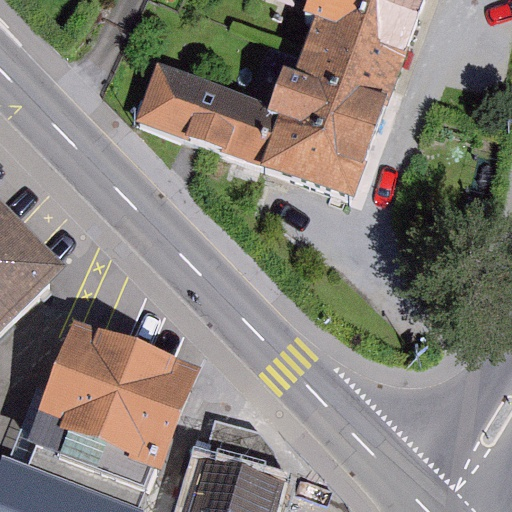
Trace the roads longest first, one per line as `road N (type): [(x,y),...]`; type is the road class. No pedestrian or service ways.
road 1 (tertiary): [(424,511),(0,71)]
road 2 (secondary): [(454,511),(511,401)]
